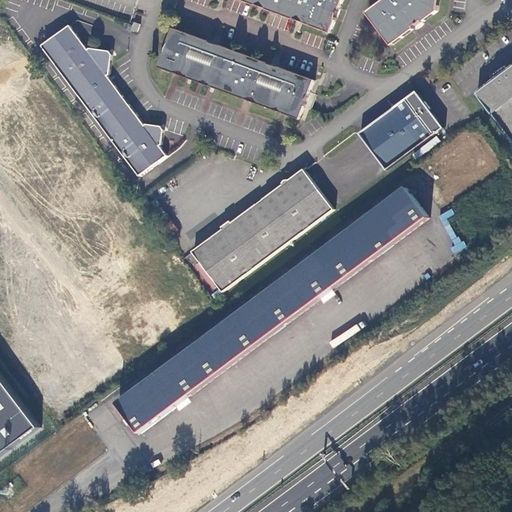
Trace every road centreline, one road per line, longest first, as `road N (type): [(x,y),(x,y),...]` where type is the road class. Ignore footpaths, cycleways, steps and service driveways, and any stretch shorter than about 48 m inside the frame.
road 1 (trunk): [(511,295),(222,511)]
road 2 (trunk): [(273,511),(511,333)]
